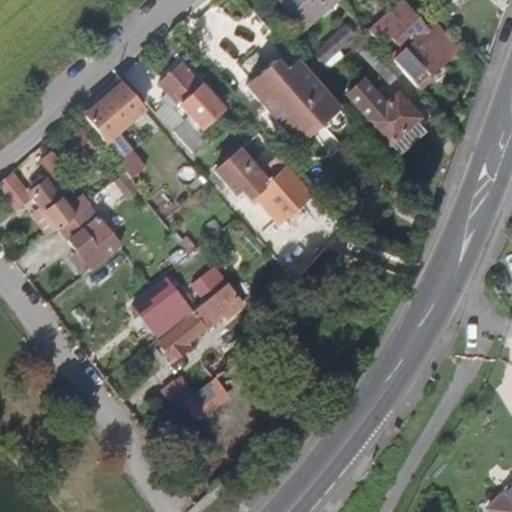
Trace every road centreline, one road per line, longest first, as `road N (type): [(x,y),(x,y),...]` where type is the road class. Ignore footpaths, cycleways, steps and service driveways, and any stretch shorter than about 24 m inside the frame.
road 1 (residential): [(163,511),(0,278)]
road 2 (primary): [(441,293),(357,428),(284,511)]
road 3 (unclassified): [(381,511),(483,333),(472,311),(441,293)]
road 4 (residential): [(0,159),(180,0)]
road 5 (primary): [(511,112),(441,293)]
